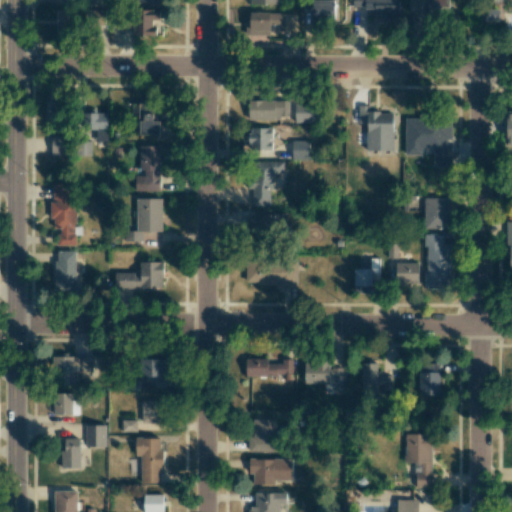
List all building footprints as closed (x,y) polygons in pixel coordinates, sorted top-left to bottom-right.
[(334,0),(312,0),(313,23),(335,22),(334,0)] [(399,17),(399,0),(353,0),(354,6),(366,6),(366,9),(374,9),(374,17),(399,17)] [(132,35),(154,35),(154,20),(159,20),(159,10),(133,9),(132,35)] [(56,33),(75,33),(75,10),(57,10),(56,33)] [(296,14),(249,12),(249,21),(246,21),(245,45),(258,46),(258,35),(269,36),(270,24),(278,24),(278,31),(296,31),(296,14)] [(288,100),(247,101),(248,119),(289,119),(288,100)] [(295,123),(317,123),(317,102),(294,103),(295,123)] [(139,134),(157,134),(157,103),(138,104),(139,134)] [(47,123),(66,122),(66,105),(46,105),(47,123)] [(393,150),(393,112),(369,112),(369,105),(358,105),(358,123),(366,123),(366,151),(393,150)] [(106,141),(107,113),(84,112),(84,129),(96,129),(96,141),(106,141)] [(405,155),(422,155),(422,149),(432,149),(432,166),(451,166),(451,116),(418,116),(418,118),(405,118),(405,155)] [(271,128),(250,128),(250,151),(271,151),(271,128)] [(66,155),(66,136),(51,135),(50,155),(66,155)] [(78,156),(91,155),(90,140),(77,141),(78,156)] [(308,160),(309,141),(292,141),(292,159),(308,160)] [(159,191),(160,146),(141,145),(140,175),(135,175),(135,191),(159,191)] [(283,161),(251,162),(252,206),(271,205),(271,173),(283,173),(283,161)] [(75,245),(76,235),(81,235),(81,227),(71,226),(73,185),(52,184),(51,229),(58,229),(57,245),(75,245)] [(449,208),(449,217),(448,217),(448,227),(423,227),(423,197),(449,197),(449,208)] [(161,232),(162,198),(136,198),(136,231),(124,231),(124,241),(142,241),(142,231),(161,232)] [(274,215),(248,214),(247,231),(274,232),(274,215)] [(426,287),(452,286),(450,244),(442,244),(442,234),(424,234),(426,287)] [(75,251),(55,251),(55,293),(75,293),(75,251)] [(379,273),(378,258),(359,259),(359,268),(354,268),(354,293),(372,292),(371,273),(379,273)] [(297,286),(296,261),(246,261),(246,286),(297,286)] [(139,262),(139,273),(114,274),(114,289),(162,289),(162,262),(139,262)] [(395,263),(396,285),(418,284),(418,262),(395,263)] [(74,384),(74,356),(54,356),(54,385),(74,384)] [(92,372),(92,356),(76,356),(76,372),(92,372)] [(267,359),(245,358),(245,375),(292,376),(292,359),(282,359),(282,364),(267,364),(267,359)] [(164,359),(141,360),(142,382),(164,381),(164,359)] [(329,363),(304,362),(304,383),(329,384),(329,363)] [(361,391),(379,392),(379,390),(391,391),(392,376),(378,376),(378,363),(361,363),(361,391)] [(439,363),(422,363),(423,372),(418,372),(418,395),(440,395),(439,363)] [(341,368),(331,368),(332,389),(342,389),(341,368)] [(71,393),(52,393),(53,415),(78,414),(78,400),(72,400),(71,393)] [(141,423),(160,424),(161,401),(142,400),(141,423)] [(248,452),(277,451),(276,419),(251,419),(251,436),(248,437),(248,452)] [(137,420),(122,420),(122,432),(137,431),(137,420)] [(105,425),(85,425),(85,447),(105,447),(105,425)] [(431,488),(431,433),(404,434),(404,463),(415,463),(415,488),(431,488)] [(62,468),(79,467),(79,438),(61,438),(62,468)] [(160,483),(159,470),(162,470),(161,438),(135,438),(136,456),(140,456),(141,483),(160,483)] [(291,480),(292,459),(249,458),(248,473),(253,473),(252,484),(275,484),(275,480),(291,480)] [(76,511),(76,491),(53,491),(53,511),(76,511)] [(286,493),(255,492),(254,506),(248,506),(247,511),(279,511),(280,504),(286,504),(286,493)] [(143,511),(162,511),(163,494),(144,494),(143,511)] [(417,511),(418,500),(396,499),(396,511),(417,511)]
